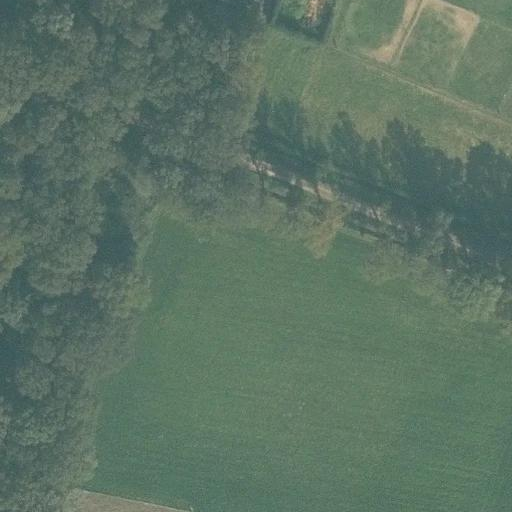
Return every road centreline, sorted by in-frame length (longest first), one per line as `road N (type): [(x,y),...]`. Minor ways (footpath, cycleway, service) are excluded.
road 1 (track): [(75,90),(260,151),(511,254)]
road 2 (track): [(0,372),(75,90)]
road 3 (track): [(207,134),(262,0)]
